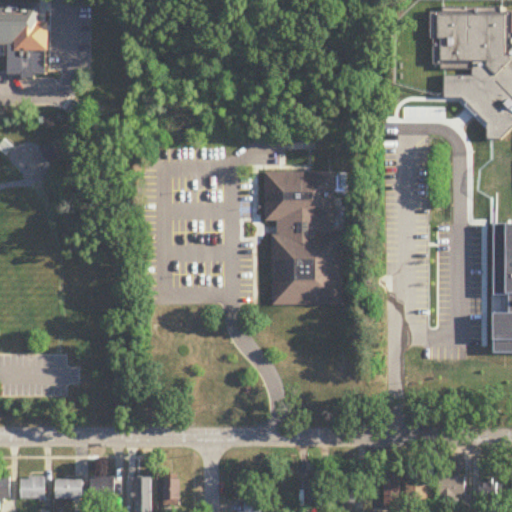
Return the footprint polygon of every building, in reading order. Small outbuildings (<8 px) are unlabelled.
[(0,46),(40,47),(40,4),(0,3),(0,46)] [(511,12),(412,15),(456,71),(446,90),(491,148),(511,131),(511,155),(492,156),(493,215),(511,214),(511,12)] [(8,76),(24,76),(24,50),(8,50),(8,76)] [(343,307),(343,236),(334,236),(334,174),(266,174),(266,224),(273,224),(273,307),(343,307)] [(0,500),(10,501),(10,479),(0,479),(0,500)] [(45,479),(21,479),(21,502),(45,502),(45,479)] [(91,510),(115,510),(115,479),(91,479),(91,510)] [(384,511),(402,511),(402,479),(384,479),(384,511)] [(428,479),(407,479),(407,510),(428,510),(428,479)] [(465,479),(439,479),(439,508),(465,508),(465,479)] [(151,511),(152,480),(135,480),(134,511),(151,511)] [(164,511),(181,511),(181,481),(164,481),(164,511)] [(356,481),(337,481),(337,506),(356,506),(356,481)] [(83,482),(56,482),(56,502),(83,502),(83,482)] [(306,505),(325,505),(325,483),(306,483),(306,505)] [(503,485),(481,485),(481,505),(503,505),(503,485)] [(260,511),(260,503),(244,503),(244,511),(260,511)]
